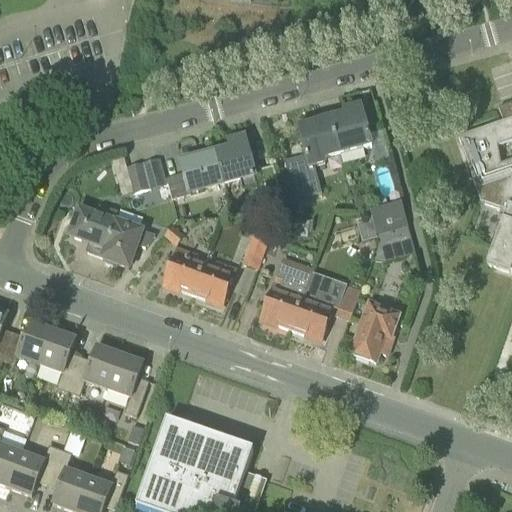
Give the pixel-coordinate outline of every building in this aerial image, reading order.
[(511,105),(499,110),(504,125),(459,141),(481,205),(506,214),(487,267),(511,276),(511,105)] [(339,159),(372,150),(361,110),(344,115),(345,119),(329,123),(339,159)] [(329,123),(298,131),(306,160),(284,166),(294,205),(322,198),(315,170),(325,168),(324,163),(339,159),(329,123)] [(231,152),(216,157),(224,189),(240,184),(243,194),(257,190),(254,180),(255,180),(245,141),(229,146),(231,152)] [(184,178),(167,182),(173,205),(184,202),(183,200),(224,189),(216,157),(181,166),(184,178)] [(149,194),(143,168),(127,173),(134,198),(149,194)] [(267,199),(281,195),(274,170),(260,173),(267,199)] [(401,208),(371,216),(372,219),(378,242),(379,246),(410,238),(401,208)] [(115,228),(79,214),(70,240),(91,248),(88,255),(103,261),(115,228)] [(378,242),(372,219),(368,220),(369,224),(357,228),(362,246),(378,242)] [(118,268),(129,272),(137,249),(146,252),(155,240),(142,235),(142,236),(116,227),(116,228),(115,228),(103,261),(103,263),(106,264),(105,267),(117,271),(118,268)] [(177,251),(185,240),(172,230),(164,241),(177,251)] [(243,268),(260,274),(273,236),(257,230),(243,268)] [(179,253),(167,286),(181,291),(182,295),(193,299),(204,269),(196,266),(198,260),(179,253)] [(209,301),(223,306),(235,274),(215,267),(213,273),(204,269),(193,299),(206,304),(209,301)] [(273,295),(264,321),(277,326),(279,330),(292,335),(303,305),(304,305),(309,290),(314,278),(315,274),(306,271),(304,278),(288,272),(281,289),(274,286),(271,294),(273,295)] [(303,305),(292,335),(304,340),(308,337),(322,342),(331,318),(350,325),(361,295),(346,290),(342,302),(325,296),(330,284),(314,278),(309,290),(304,305),(303,305)] [(385,359),(399,320),(384,315),(384,312),(369,307),(351,358),(376,367),(380,357),(385,359)] [(0,316),(0,373),(1,374),(12,343),(1,339),(3,334),(8,319),(0,316)] [(12,343),(1,374),(12,378),(18,362),(40,370),(53,335),(29,327),(24,341),(22,346),(12,343)] [(53,335),(40,370),(62,378),(57,394),(68,398),(79,367),(69,363),(71,358),(76,344),(57,337),(53,335)] [(79,367),(68,398),(80,402),(86,386),(108,394),(120,360),(97,351),(92,365),(90,371),(79,367)] [(120,360),(108,394),(130,402),(124,418),(137,422),(148,392),(137,388),(138,382),(144,368),(120,360)] [(257,511),(267,484),(246,477),(253,454),(167,424),(136,511),(139,511),(257,511)] [(0,431),(0,488),(9,492),(21,458),(0,449),(0,446),(5,433),(0,431)] [(21,458),(9,492),(32,500),(37,486),(40,478),(42,479),(51,482),(61,454),(49,450),(43,466),(21,458)] [(61,454),(51,482),(61,486),(58,494),(53,508),(63,511),(78,511),(89,483),(66,474),(72,459),(61,454)] [(89,483),(78,511),(104,511),(105,511),(108,504),(118,508),(120,505),(129,480),(128,479),(117,475),(111,491),(89,483)]
